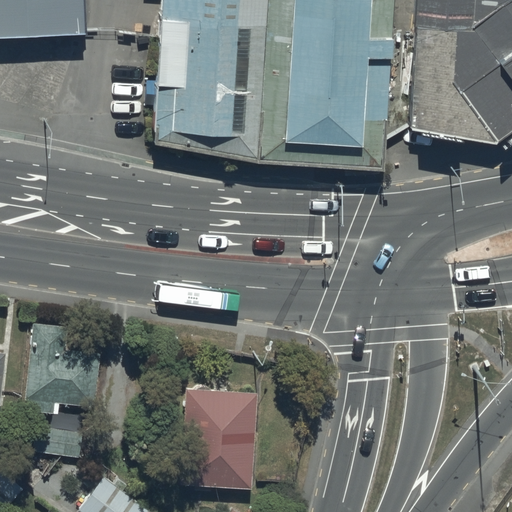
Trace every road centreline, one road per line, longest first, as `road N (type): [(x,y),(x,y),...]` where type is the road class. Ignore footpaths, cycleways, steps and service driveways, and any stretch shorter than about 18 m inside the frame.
road 1 (primary): [(396,293),(245,288),(0,256)]
road 2 (primary): [(0,181),(212,216),(393,221)]
road 3 (secondary): [(396,293),(425,350),(412,447),(388,511)]
road 4 (secondary): [(339,511),(371,351),(396,293)]
road 5 (primary): [(511,404),(425,511)]
road 6 (primary): [(393,221),(511,200)]
